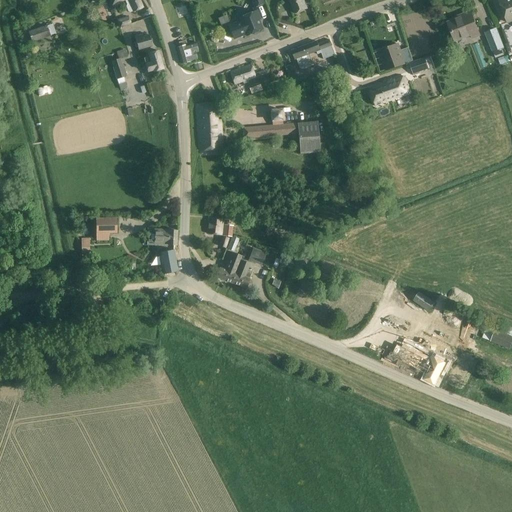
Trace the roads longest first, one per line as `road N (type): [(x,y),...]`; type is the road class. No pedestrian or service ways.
road 1 (tertiary): [(511,424),(220,300),(192,280)]
road 2 (unclassified): [(180,82),(396,0)]
road 3 (tertiary): [(192,280),(184,255),(180,82)]
road 4 (unclassified): [(59,292),(192,280)]
